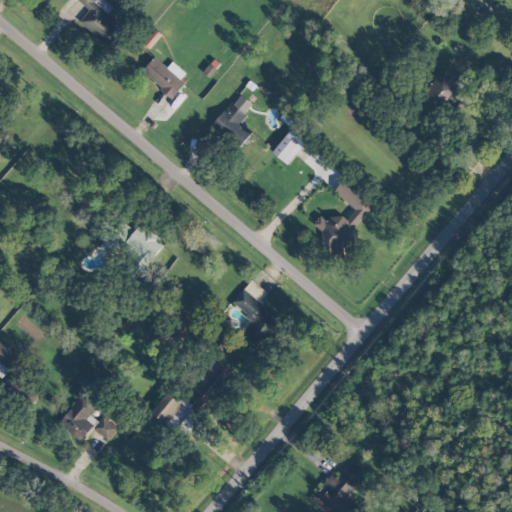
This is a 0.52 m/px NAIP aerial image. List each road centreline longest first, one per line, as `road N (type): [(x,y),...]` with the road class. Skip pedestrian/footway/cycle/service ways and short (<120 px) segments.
road 1 (residential): [(0,22),(366,335)]
road 2 (tertiary): [(215,511),(511,162)]
road 3 (residential): [(0,447),(117,511)]
